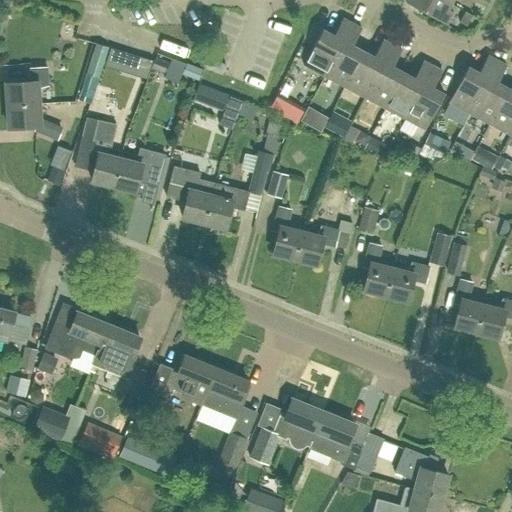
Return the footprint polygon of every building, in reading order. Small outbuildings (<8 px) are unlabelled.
[(448,10),(451,4),(443,0),(406,0),(405,3),(446,25),(453,12),(448,10)] [(466,26),(471,15),(464,11),(459,22),(466,26)] [(323,76),(352,23),(342,18),(333,35),(322,29),(303,65),(323,76)] [(344,87),(363,51),(352,45),(361,28),(352,23),(323,76),(344,87)] [(364,97),(392,44),(382,39),(373,56),(363,51),(344,87),(364,97)] [(384,108),(403,72),(392,66),(401,49),(392,44),(364,97),(384,108)] [(101,69),(107,51),(94,46),(88,65),(101,69)] [(469,113),(496,60),(487,55),(478,72),(467,66),(448,102),(469,113)] [(136,56),(131,74),(147,79),(152,60),(136,56)] [(150,73),(149,73),(146,80),(160,85),(169,62),(156,59),(150,73)] [(489,124),(508,88),(497,82),(506,66),(496,60),(469,113),(489,124)] [(404,118),(432,66),(422,61),(413,78),(403,72),(384,108),(404,118)] [(203,71),(186,64),(182,75),(199,81),(203,71)] [(432,66),(404,118),(424,129),(443,94),(432,88),(441,71),(432,66)] [(6,105),(38,103),(37,87),(46,85),(45,68),(30,69),(31,81),(5,83),(6,105)] [(194,98),(194,99),(208,104),(213,90),(199,85),(194,98)] [(509,134),(511,128),(511,90),(508,88),(489,124),(509,134)] [(223,111),(219,123),(231,129),(242,101),(229,96),(223,111)] [(38,103),(6,105),(8,128),(34,126),(35,130),(57,139),(61,129),(39,120),(38,103)] [(319,131),(327,117),(307,106),(300,120),(319,131)] [(264,134),(266,134),(261,151),(273,154),(279,137),(282,138),(284,128),(287,129),(290,123),(271,115),(267,122),(264,134)] [(323,128),(342,138),(349,125),(330,115),(323,128)] [(113,186),(121,152),(109,149),(115,125),(86,118),(74,166),(93,171),(91,181),(113,186)] [(355,141),(364,146),(370,136),(362,132),(358,134),(355,141)] [(450,141),(441,137),(436,149),(445,153),(450,141)] [(388,146),(379,141),(372,153),(382,158),(388,146)] [(454,141),(449,151),(459,156),(464,146),(454,141)] [(420,149),(410,144),(405,153),(415,158),(420,149)] [(121,152),(113,186),(134,192),(137,181),(157,186),(165,155),(139,148),(137,156),(121,152)] [(266,171),(269,172),(273,154),(261,151),(257,150),(248,192),(261,195),(266,171)] [(491,168),(493,164),(497,156),(486,150),(479,162),(491,168)] [(497,156),(493,164),(506,171),(510,163),(497,156)] [(185,201),(181,217),(203,223),(210,195),(213,183),(197,179),(199,173),(173,166),(165,196),(185,201)] [(495,171),(482,167),(480,174),(492,178),(495,171)] [(46,180),(58,184),(62,173),(51,168),(46,180)] [(280,199),(286,176),(271,171),(264,195),(280,199)] [(492,187),(502,191),(505,181),(496,177),(492,187)] [(248,192),(213,183),(210,195),(203,223),(225,228),(228,214),(231,215),(233,207),(243,210),(248,192)] [(357,230),(372,234),(379,211),(363,206),(357,230)] [(294,259),(301,232),(285,227),(289,210),(279,207),(273,230),(278,231),(272,254),(294,259)] [(317,236),(301,232),(294,259),(316,265),(321,243),(334,246),(334,245),(345,248),(349,234),(337,231),(321,227),(317,236)] [(429,261),(443,265),(450,236),(436,233),(429,261)] [(446,270),(459,273),(466,246),(453,243),(446,270)] [(384,296),(392,268),(375,264),(380,246),(369,244),(363,266),(368,268),(363,290),(384,296)] [(392,268),(384,296),(406,301),(412,279),(424,282),(428,268),(411,263),(407,272),(392,268)] [(475,332),(482,304),(466,300),(471,283),(460,280),(454,303),(459,304),(453,327),(475,332)] [(482,304),(475,332),(497,338),(503,315),(511,317),(511,302),(502,300),(498,309),(482,304)] [(0,341),(6,343),(8,337),(10,337),(25,341),(28,329),(11,325),(14,313),(0,309),(0,341)] [(82,349),(95,355),(96,355),(108,325),(76,312),(70,329),(55,322),(45,348),(69,358),(69,357),(74,359),(79,358),(82,349)] [(139,338),(108,325),(96,355),(95,355),(91,364),(127,378),(136,356),(132,354),(139,338)] [(32,369),(37,350),(24,347),(19,366),(32,369)] [(43,353),(38,368),(47,371),(53,356),(43,353)] [(201,404),(215,368),(184,356),(178,371),(159,363),(150,386),(162,392),(164,386),(182,394),(181,396),(200,403),(194,418),(195,418),(201,404)] [(201,404),(195,418),(195,419),(201,404),(236,418),(243,400),(240,398),(246,381),(215,368),(201,404)] [(26,394),(29,381),(9,377),(6,392),(25,397),(26,394)] [(145,419),(152,400),(141,396),(133,415),(145,419)] [(311,440),(322,412),(291,399),(284,416),(280,415),(273,432),(261,427),(249,457),(267,464),(279,435),(284,437),(288,438),(288,443),(292,447),(296,449),(302,449),(306,446),(309,447),(311,441),(311,440)] [(59,441),(69,417),(41,406),(32,431),(59,441)] [(363,446),(363,445),(348,439),(354,424),(322,412),(311,440),(311,441),(335,450),(332,457),(342,461),(341,464),(353,469),(354,466),(363,446)] [(79,439),(114,453),(121,438),(86,423),(79,439)] [(232,477),(247,439),(229,432),(213,469),(232,477)] [(354,466),(369,472),(383,439),(368,433),(363,445),(363,446),(354,466)] [(414,489),(441,497),(447,475),(433,471),(436,460),(404,447),(394,472),(416,481),(414,489)] [(437,511),(441,497),(414,489),(404,486),(399,505),(376,498),(371,511),(437,511)] [(251,490),(243,511),(245,511),(277,511),(282,501),(251,490)] [(355,499),(338,505),(340,511),(358,511),(360,511),(355,499)]
